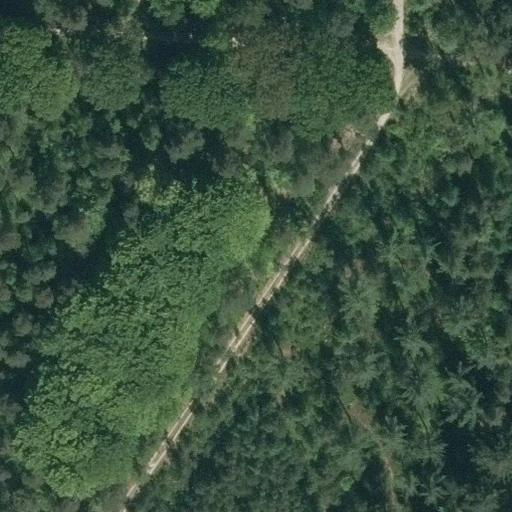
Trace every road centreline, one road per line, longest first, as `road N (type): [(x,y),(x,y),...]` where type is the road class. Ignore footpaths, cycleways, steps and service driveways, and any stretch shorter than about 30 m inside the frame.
road 1 (track): [(123,511),(379,120),(396,64)]
road 2 (track): [(0,29),(395,42)]
